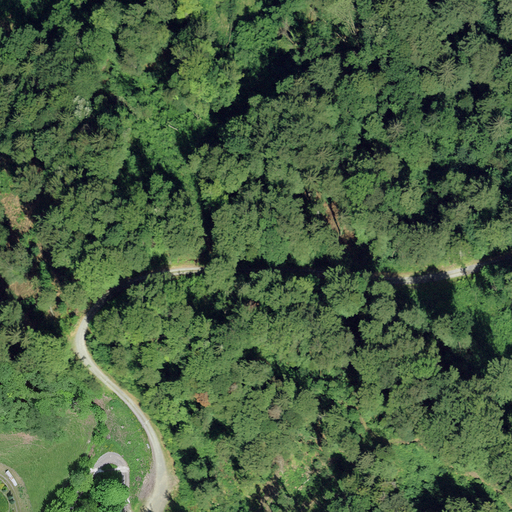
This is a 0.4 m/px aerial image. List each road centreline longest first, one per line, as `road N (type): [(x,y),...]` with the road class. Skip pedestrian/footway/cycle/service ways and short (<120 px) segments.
road 1 (track): [(511,260),(404,282),(166,274),(107,297),(86,317),(82,350),(149,428),(160,467),(152,511)]
road 2 (track): [(67,511),(108,459),(126,474),(128,511)]
